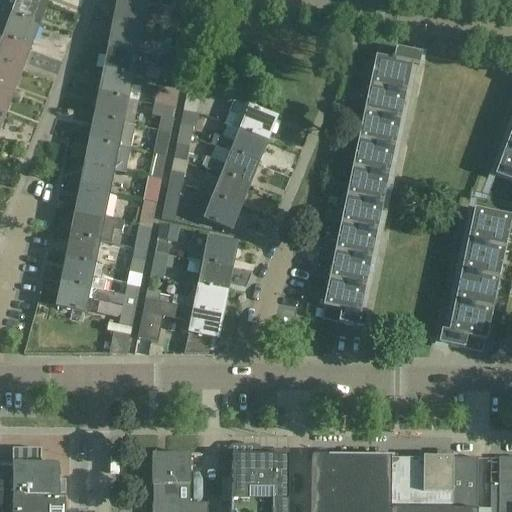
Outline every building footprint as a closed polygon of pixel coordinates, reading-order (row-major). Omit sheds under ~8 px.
[(15,0),(10,15),(38,26),(46,3),(37,0),(15,0)] [(117,0),(113,24),(141,29),(143,16),(153,18),(155,8),(145,6),(146,5),(120,0),(117,0)] [(197,1),(191,0),(183,0),(180,19),(193,22),(197,1)] [(2,38),(29,48),(38,26),(10,15),(9,17),(0,13),(0,36),(2,38)] [(140,31),(141,29),(113,24),(108,47),(136,53),(138,41),(151,43),(153,34),(140,31)] [(2,38),(0,42),(0,63),(21,71),(29,48),(2,38)] [(171,60),(185,62),(189,41),(176,38),(171,60)] [(420,54),(380,45),(377,59),(374,58),(322,308),(324,308),(322,320),(363,329),(366,316),(359,315),(411,66),(418,67),(420,54)] [(136,53),(108,47),(103,71),(131,76),(131,78),(141,80),(144,65),(155,67),(157,58),(136,54),(136,53)] [(185,62),(171,60),(170,60),(167,73),(173,74),(171,85),(180,87),(185,62)] [(0,88),(12,93),(21,71),(0,63),(0,88)] [(103,71),(99,94),(127,100),(127,101),(137,103),(140,89),(129,87),(131,78),(131,76),(103,71)] [(0,114),(4,116),(12,93),(0,88),(0,114)] [(154,105),(175,110),(178,92),(157,88),(154,105)] [(184,110),(193,112),(195,102),(198,103),(201,92),(188,90),(184,110)] [(99,94),(94,118),(133,126),(138,103),(127,101),(127,100),(99,94)] [(228,114),(223,124),(231,127),(240,131),(267,142),(276,119),(233,101),(228,114)] [(175,110),(154,105),(151,118),(162,120),(160,133),(170,135),(175,110)] [(184,110),(179,135),(191,137),(193,129),(189,128),(193,112),(184,110)] [(133,126),(94,118),(89,142),(117,147),(117,149),(130,152),(135,127),(133,126)] [(511,124),(493,176),(511,182),(511,124)] [(258,164),(267,142),(239,131),(234,144),(214,136),(210,146),(230,154),(231,153),(258,164)] [(179,135),(174,158),(186,161),(191,137),(179,135)] [(153,154),(165,157),(169,140),(157,137),(153,154)] [(89,142),(84,165),(113,171),(117,149),(117,147),(89,142)] [(201,168),(221,177),(222,175),(249,186),(258,164),(231,153),(230,154),(225,167),(205,159),(201,168)] [(165,157),(153,154),(148,180),(160,183),(165,157)] [(174,158),(169,183),(182,185),(188,163),(186,163),(186,161),(174,158)] [(113,171),(84,165),(80,189),(108,195),(113,171)] [(222,175),(221,177),(213,198),(240,208),(249,186),(222,175)] [(180,196),(182,185),(169,183),(166,194),(180,196)] [(80,189),(75,213),(103,218),(108,195),(80,189)] [(145,193),(143,202),(156,204),(158,195),(145,193)] [(240,208),(213,198),(203,220),(230,231),(240,208)] [(152,226),(156,204),(143,202),(139,223),(152,226)] [(511,218),(473,210),(447,333),(440,332),(437,344),(480,353),(482,342),(485,341),(511,218)] [(70,236),(98,242),(98,243),(110,245),(113,231),(121,232),(123,223),(103,219),(103,218),(75,213),(70,236)] [(166,241),(169,227),(160,226),(158,240),(166,241)] [(138,228),(134,249),(147,251),(151,230),(138,228)] [(98,242),(70,236),(66,260),(94,265),(98,243),(98,242)] [(202,263),(202,264),(230,269),(235,246),(207,240),(204,252),(189,249),(187,260),(202,263)] [(156,245),(154,254),(167,257),(169,247),(156,245)] [(147,251),(134,249),(129,272),(141,275),(147,251)] [(152,265),(149,277),(163,280),(165,268),(167,257),(154,254),(152,265)] [(66,260),(61,283),(89,289),(92,289),(92,290),(103,292),(103,291),(105,281),(100,280),(103,267),(94,265),(66,260)] [(202,264),(198,286),(197,287),(225,293),(230,269),(202,264)] [(141,275),(129,272),(124,296),(136,298),(141,275)] [(84,313),(89,289),(61,283),(56,308),(84,313)] [(171,306),(221,316),(225,293),(197,287),(198,286),(192,285),(190,296),(186,299),(173,296),(171,305),(171,306)] [(89,289),(87,299),(122,306),(122,307),(118,328),(130,330),(136,298),(124,296),(103,291),(103,292),(92,290),(92,289),(89,289)] [(158,303),(159,295),(147,292),(145,301),(158,303)] [(158,303),(145,301),(137,340),(156,344),(162,318),(183,322),(183,324),(190,326),(188,334),(216,340),(221,316),(171,306),(171,305),(158,303)] [(251,445),(230,445),(225,450),(225,469),(230,469),(229,511),(285,511),(286,455),(286,450),(256,450),(251,445)] [(11,511),(63,511),(64,482),(58,482),(58,470),(58,469),(58,468),(57,468),(57,467),(56,466),(55,466),(54,466),(39,465),(39,455),(12,455),(11,511)] [(206,511),(207,504),(189,504),(189,486),(189,467),(189,458),(189,455),(166,455),(157,455),(151,455),(150,485),(153,485),(152,505),(152,511),(206,511)] [(390,457),(311,456),(310,511),(475,511),(477,458),(421,457),(390,457)] [(511,511),(511,457),(497,458),(497,483),(489,483),(488,511),(511,511)]
